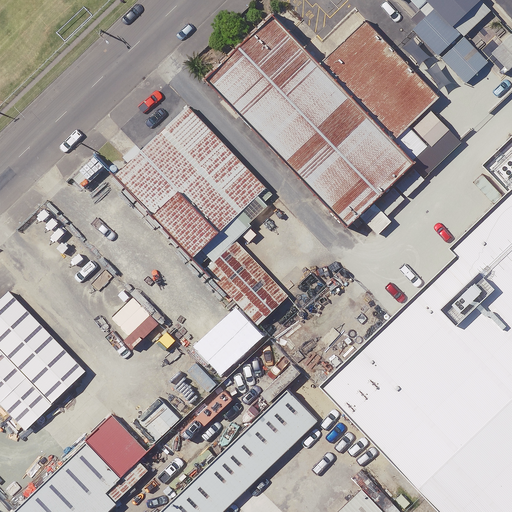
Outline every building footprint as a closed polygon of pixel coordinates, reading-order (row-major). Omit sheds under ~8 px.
[(455,14),(441,0),(360,0),(373,13),(386,1),(425,43),(455,14)] [(511,36),(511,35),(495,56),(511,68),(511,36)] [(298,84),(255,39),(185,105),(320,249),(391,183),(370,161),(298,84)] [(344,42),(298,84),(370,161),(415,118),(344,42)] [(467,80),(438,51),(415,73),(443,103),(467,80)] [(249,210),(166,122),(90,193),(173,281),(249,210)] [(511,129),(282,341),(433,511),(442,511),(511,446),(511,129)] [(270,308),(219,255),(187,285),(237,339),(270,308)] [(64,389),(0,320),(0,392),(28,422),(64,389)] [(0,442),(3,446),(28,422),(0,392),(0,442)] [(227,511),(302,442),(268,405),(153,511),(227,511)] [(106,511),(130,490),(84,442),(8,511),(106,511)]
